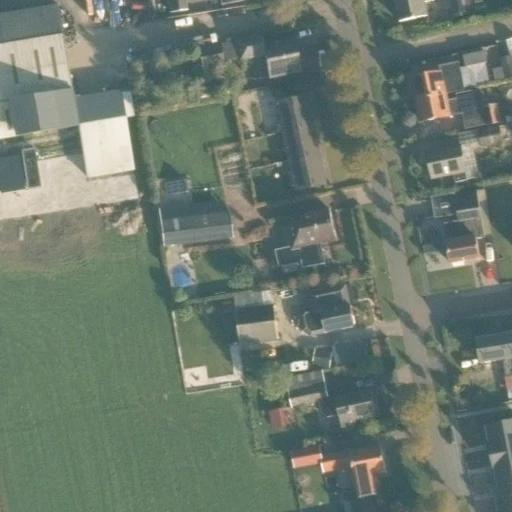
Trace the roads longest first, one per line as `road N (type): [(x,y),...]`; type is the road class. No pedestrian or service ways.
road 1 (unclassified): [(411,316),(339,0)]
road 2 (unclassified): [(448,511),(411,316)]
